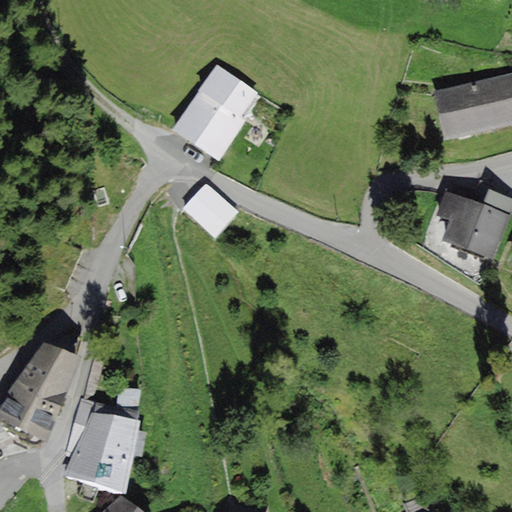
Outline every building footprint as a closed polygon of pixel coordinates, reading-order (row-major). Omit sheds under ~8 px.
[(214,65),(173,125),(195,140),(218,156),(242,120),(235,116),(252,91),(214,65)] [(511,69),(434,88),(445,138),(511,122),(511,69)] [(205,182),(183,208),(215,236),(238,210),(205,182)] [(463,198),(443,190),(434,214),(448,219),(441,238),(494,258),(511,209),(511,197),(489,189),(483,205),(463,198)] [(46,340),(0,400),(0,413),(46,439),(61,402),(80,355),(55,345),(46,340)] [(119,386),(114,404),(136,408),(139,388),(119,386)] [(140,408),(136,408),(114,404),(80,399),(65,454),(71,457),(66,475),(76,478),(124,492),(140,408)] [(144,511),(122,495),(101,511),(144,511)]
